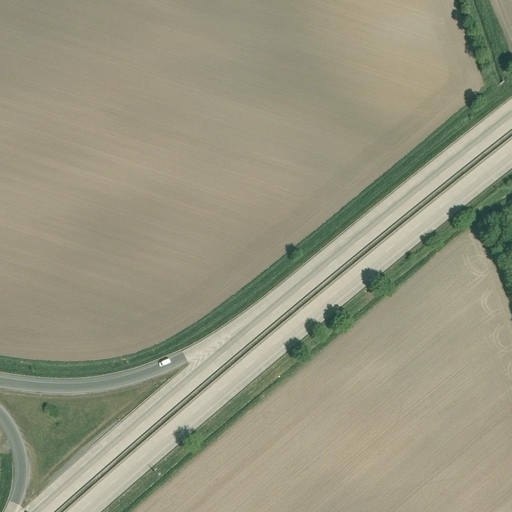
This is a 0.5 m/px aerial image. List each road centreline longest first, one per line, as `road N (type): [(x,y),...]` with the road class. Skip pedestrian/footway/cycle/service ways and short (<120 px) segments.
road 1 (motorway): [(84,511),(511,146)]
road 2 (motorway): [(281,292),(34,511)]
road 3 (motorway): [(281,292),(173,359),(124,378),(79,387),(0,381)]
road 4 (motorway): [(511,112),(281,292)]
